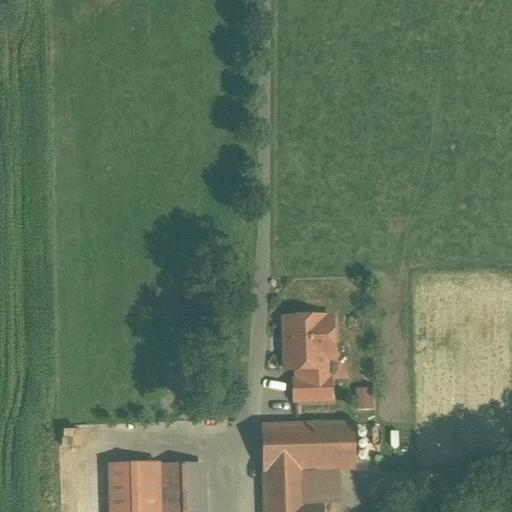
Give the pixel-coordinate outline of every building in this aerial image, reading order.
[(324,319),(284,320),(286,373),(297,372),(297,383),(326,382),(326,360),(334,360),(332,320),(324,320),(324,319)] [(297,383),(294,383),(295,403),(331,402),(330,382),(326,382),(297,383)] [(357,391),(357,411),(374,412),(374,391),(357,391)] [(354,425),(305,427),(303,473),(319,473),(356,472),(354,425)] [(305,427),(262,428),(264,511),(323,511),(324,505),(319,505),(319,473),(303,473),(305,427)] [(201,511),(200,466),(158,467),(159,511),(201,511)] [(140,511),(140,467),(109,468),(109,511),(140,511)]
